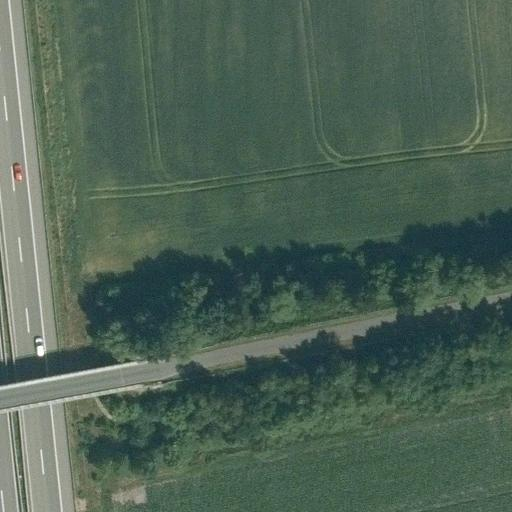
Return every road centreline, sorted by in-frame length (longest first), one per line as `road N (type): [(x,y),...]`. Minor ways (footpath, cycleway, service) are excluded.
road 1 (unclassified): [(0,387),(511,295)]
road 2 (motorway): [(44,511),(0,93)]
